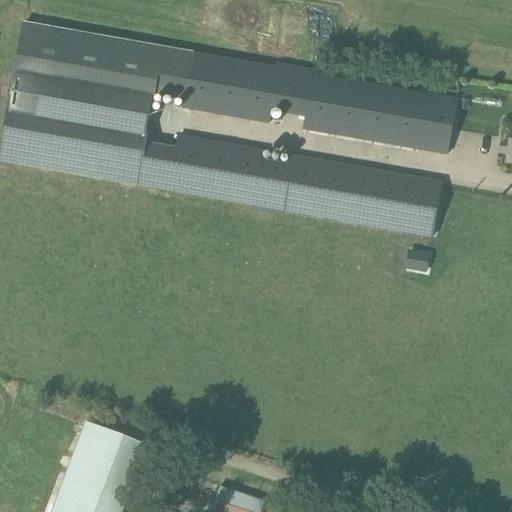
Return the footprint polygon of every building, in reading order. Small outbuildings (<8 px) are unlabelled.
[(185,101),(193,54),(24,24),(0,158),(0,162),(138,186),(155,95),(185,101)] [(305,118),(303,131),(447,156),(458,100),(315,75),(316,71),(277,64),(276,68),(193,52),(193,54),(185,101),(183,110),(270,124),(272,110),(287,111),(286,114),(305,118)] [(511,130),(507,162),(511,162),(511,86),(503,86),(500,104),(511,106),(511,130)] [(283,212),(433,239),(443,183),(290,156),(288,164),(264,160),(265,151),(178,136),(168,193),(252,208),(251,211),(282,217),(283,212)] [(165,224),(201,225),(201,213),(166,212),(165,224)] [(85,423),(51,511),(123,511),(148,446),(85,423)] [(262,511),(264,506),(265,503),(254,499),(220,487),(215,501),(246,511),(262,511)]
